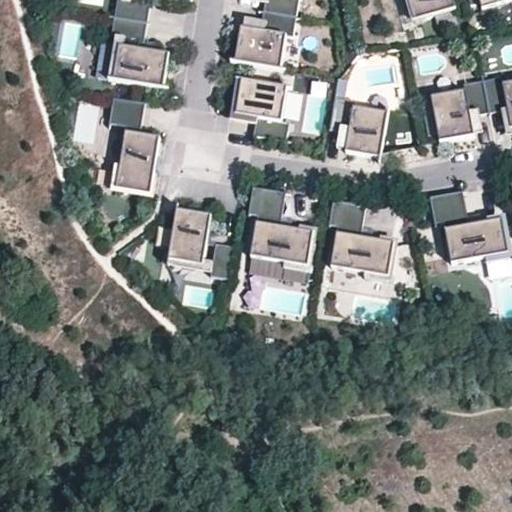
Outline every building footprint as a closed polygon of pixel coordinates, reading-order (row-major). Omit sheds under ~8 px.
[(266,0),(265,14),(297,19),(300,0),(266,0)] [(408,0),(416,24),(457,12),(453,0),(408,0)] [(511,1),(511,0),(480,0),(483,10),(511,1)] [(114,21),(148,27),(151,9),(132,6),(122,4),(117,4),(114,21)] [(294,39),(297,19),(265,14),(262,33),(242,30),(237,65),(282,72),(287,38),(294,39)] [(126,41),(145,44),(148,27),(114,21),(111,39),(116,39),(126,41)] [(124,50),(126,41),(116,39),(109,83),(114,84),(120,49),(124,50)] [(124,50),(120,49),(114,84),(164,91),(170,57),(124,50)] [(504,79),(484,83),(490,116),(509,112),(511,127),(511,85),(505,87),(504,79)] [(257,119),(254,139),(287,145),(291,125),(283,123),(289,90),(244,82),(238,116),(257,119)] [(472,120),(490,116),(484,83),(465,87),(466,95),(434,101),(443,145),(475,139),(472,120)] [(356,103),(337,100),(331,133),(350,136),(347,155),(382,161),(389,116),(355,110),(356,103)] [(141,137),(146,106),(114,101),(110,127),(127,129),(120,169),(116,168),(112,191),(151,197),(160,140),(141,137)] [(282,229),(287,195),(254,190),(250,217),(259,218),(252,260),(286,265),(285,270),(309,274),(315,235),(282,229)] [(464,193),(431,200),(436,226),(445,225),(453,266),(487,260),(488,265),(511,260),(503,221),(470,228),(464,193)] [(363,242),(368,208),(335,203),(331,230),(340,231),(333,272),(367,278),(367,283),(390,287),(396,247),(363,242)] [(205,268),(213,218),(179,213),(171,263),(205,268)] [(231,283),(237,250),(217,247),(212,280),(231,283)] [(206,264),(205,268),(171,263),(170,268),(212,274),(214,265),(206,264)]
